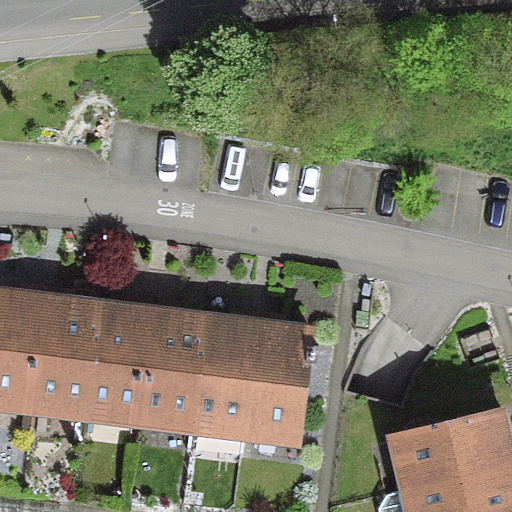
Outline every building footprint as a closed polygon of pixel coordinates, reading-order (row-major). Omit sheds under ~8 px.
[(0,411),(32,415),(48,292),(0,286),(0,411)] [(48,292),(32,415),(83,422),(98,298),(48,292)] [(98,298),(83,422),(136,429),(151,304),(98,298)] [(202,311),(151,304),(136,429),(186,434),(202,311)] [(202,311),(186,434),(243,442),(260,318),(202,311)] [(318,327),(260,318),(243,442),(301,449),(318,327)] [(510,464),(497,411),(395,436),(408,488),(510,464)] [(511,511),(511,471),(510,464),(408,488),(384,494),(375,509),(375,511),(511,511)]
